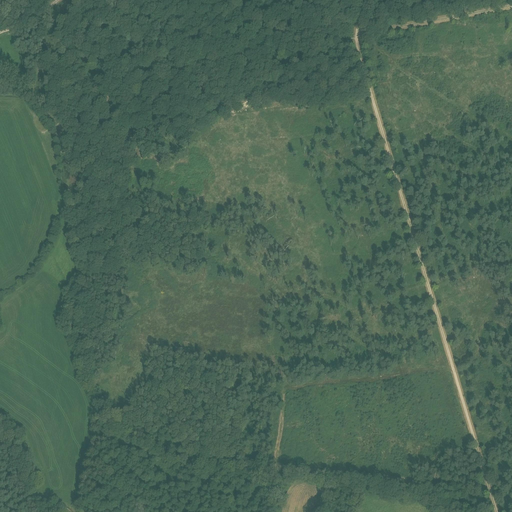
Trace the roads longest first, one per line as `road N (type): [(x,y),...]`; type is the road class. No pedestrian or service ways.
road 1 (track): [(497,511),(357,34)]
road 2 (track): [(357,34),(511,4)]
